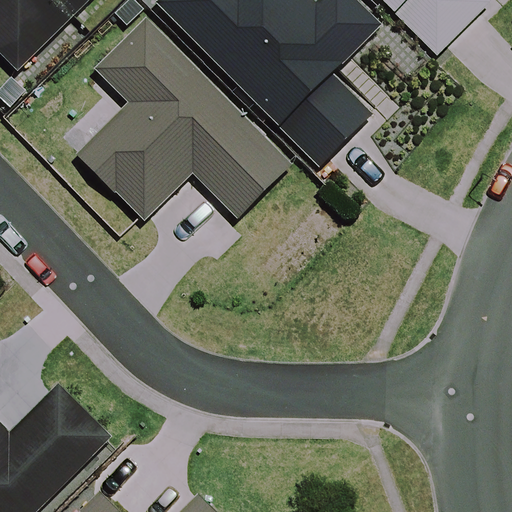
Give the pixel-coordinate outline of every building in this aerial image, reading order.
[(64,22),(41,0),(0,0),(0,63),(10,74),(64,22)] [(41,0),(64,22),(86,0),(41,0)] [(158,0),(152,7),(314,172),(369,118),(327,75),(371,33),(339,0),(318,0),(308,10),(298,0),(158,0)] [(371,0),(429,59),(485,4),(481,0),(371,0)] [(284,171),(140,24),(88,74),(121,109),(71,158),(136,224),(186,175),(232,222),(284,171)] [(0,511),(33,511),(102,443),(51,392),(3,440),(0,436),(0,511)] [(188,511),(109,511),(95,498),(81,511),(209,511),(199,502),(188,511)]
